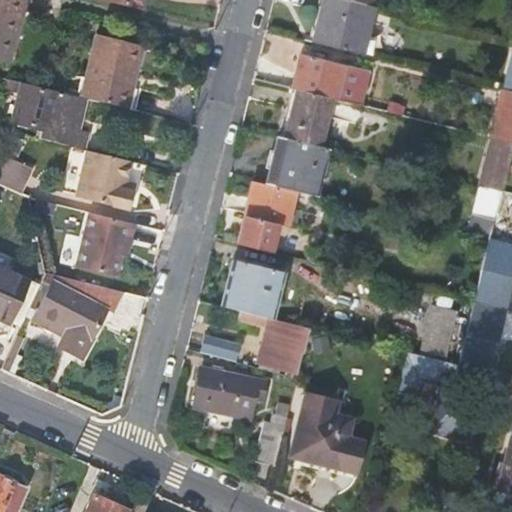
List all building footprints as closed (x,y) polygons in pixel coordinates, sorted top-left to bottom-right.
[(23,0),(0,0),(0,57),(9,60),(23,0)] [(100,0),(142,10),(143,0),(100,0)] [(356,0),(323,0),(313,40),(361,53),(374,4),(369,3),(356,0)] [(96,35),(79,96),(87,99),(126,108),(142,46),(96,35)] [(299,56),(291,86),(295,88),(334,97),(352,101),(359,74),(344,70),(344,67),(299,56)] [(16,93),(7,130),(15,132),(46,140),(80,148),(85,150),(89,132),(79,130),(87,99),(79,96),(41,88),(8,79),(5,90),(16,93)] [(295,88),(283,135),(322,145),(334,97),(295,88)] [(511,90),(503,88),(490,136),(511,141),(511,90)] [(277,134),(265,183),(296,190),(315,196),(328,147),(322,145),(283,135),(277,134)] [(511,141),(490,136),(479,184),(502,190),(511,152),(511,141)] [(128,181),(133,161),(89,150),(78,196),(131,210),(136,191),(126,188),(128,181)] [(13,174),(0,168),(0,185),(7,189),(13,174)] [(252,179),(236,243),(271,251),(279,221),(288,223),(296,190),(265,183),(252,179)] [(138,183),(128,181),(126,188),(136,191),(138,183)] [(479,184),(466,233),(490,239),(496,215),(502,190),(479,184)] [(511,219),(511,192),(502,190),(496,215),(511,219)] [(131,243),(135,223),(86,211),(72,265),(116,276),(121,255),(124,242),(131,243)] [(127,257),(131,243),(124,242),(121,255),(127,257)] [(232,259),(220,305),(241,311),(272,318),(283,271),(232,259)] [(28,281),(0,268),(0,318),(10,323),(28,281)] [(35,312),(55,274),(44,271),(27,308),(35,312)] [(120,302),(124,292),(55,274),(35,312),(34,313),(66,329),(64,332),(57,346),(82,359),(111,300),(120,302)] [(505,310),(473,302),(464,336),(496,344),(505,310)] [(431,305),(423,340),(448,347),(457,312),(431,305)] [(264,326),(255,366),(297,377),(309,327),(272,318),(241,311),(238,319),(264,326)] [(66,329),(34,313),(33,315),(64,332),(66,329)] [(205,335),(200,352),(235,361),(239,344),(205,335)] [(496,344),(464,336),(457,364),(466,366),(489,372),(496,344)] [(448,347),(423,340),(419,355),(444,361),(448,347)] [(487,405),(458,398),(466,366),(457,364),(444,361),(419,355),(407,352),(406,351),(396,390),(396,392),(412,397),(416,381),(410,380),(413,370),(440,377),(427,430),(463,439),(461,450),(475,454),(487,405)] [(266,381),(202,366),(193,404),(249,418),(254,397),(262,399),(266,381)] [(289,455),(356,471),(363,442),(345,437),(349,419),(339,416),(343,401),(305,391),(289,455)] [(255,461),(275,465),(289,407),(278,404),(276,414),(273,413),(271,424),(263,421),(255,461)] [(511,439),(510,439),(504,461),(498,458),(495,472),(501,473),(497,487),(511,490),(511,439)] [(489,493),(511,498),(511,490),(497,487),(501,473),(495,472),(489,493)] [(0,511),(2,511),(17,481),(0,473),(0,511)] [(102,493),(101,498),(91,494),(83,511),(125,511),(127,510),(116,505),(118,501),(102,493)]
